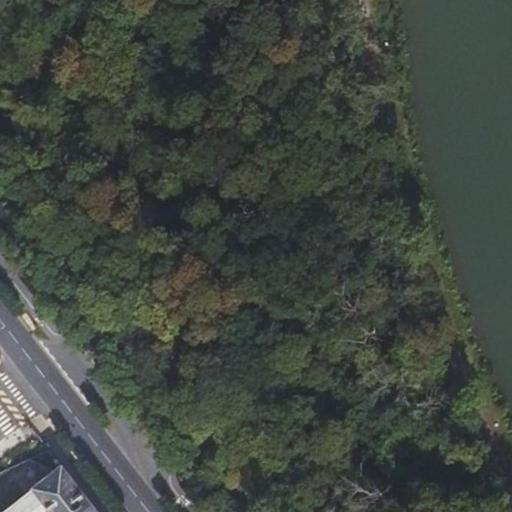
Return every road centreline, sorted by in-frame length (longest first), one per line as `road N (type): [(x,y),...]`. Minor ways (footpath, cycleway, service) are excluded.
road 1 (track): [(338,0),(458,370),(511,486)]
road 2 (primary): [(0,321),(147,511)]
